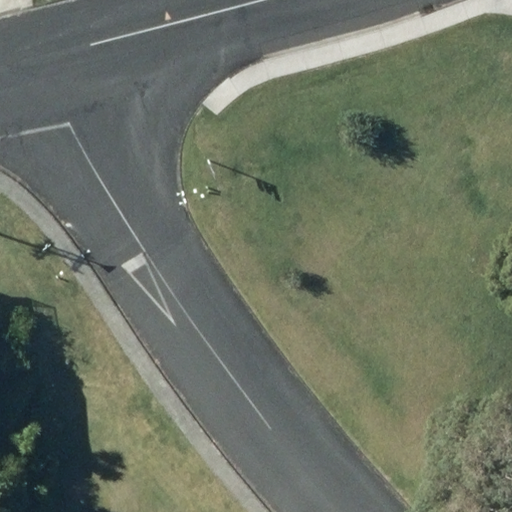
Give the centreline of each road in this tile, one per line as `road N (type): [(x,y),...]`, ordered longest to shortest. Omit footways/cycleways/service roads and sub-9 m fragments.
road 1 (residential): [(40,55),(166,293),(333,511)]
road 2 (residential): [(40,55),(237,0)]
